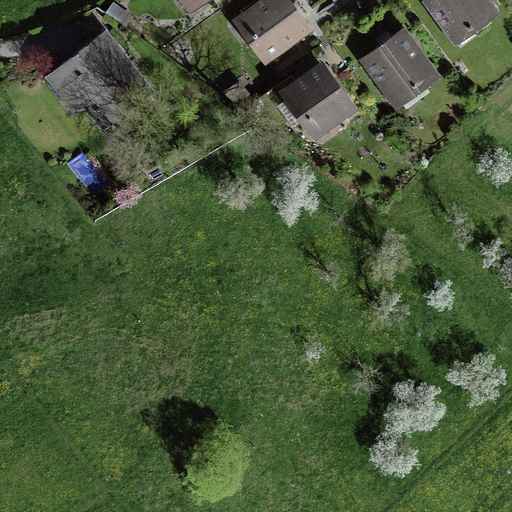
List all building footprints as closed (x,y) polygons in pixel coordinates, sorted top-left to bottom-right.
[(267,55),(306,27),(286,0),(266,0),(241,19),(267,55)] [(484,0),(429,0),(456,38),(493,11),(484,0)] [(113,4),(107,12),(125,26),(131,17),(113,4)] [(101,32),(48,74),(68,99),(81,89),(107,123),(147,91),(101,32)] [(403,32),(366,59),(396,99),(432,73),(403,32)] [(322,65),(287,90),(317,131),(351,106),(322,65)] [(134,167),(109,185),(123,204),(148,186),(134,167)]
